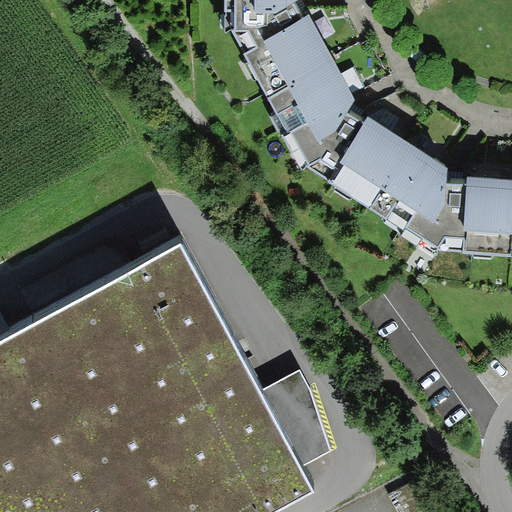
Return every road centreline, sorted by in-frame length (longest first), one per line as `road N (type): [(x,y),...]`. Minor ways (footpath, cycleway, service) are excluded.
road 1 (track): [(109,0),(494,501)]
road 2 (residential): [(503,511),(484,447),(511,403)]
